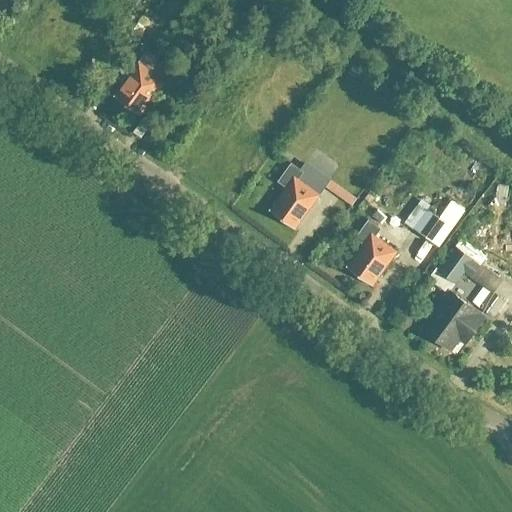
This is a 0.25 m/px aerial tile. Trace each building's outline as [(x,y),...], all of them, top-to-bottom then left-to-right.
[(60,22),(53,35),(74,46),(81,33),(60,22)] [(115,96),(114,97),(141,116),(142,115),(141,114),(158,89),(167,95),(181,75),(169,67),(161,79),(138,63),(115,96)] [(268,211),(295,231),(297,230),(296,229),(319,196),(295,179),(301,171),(291,164),(277,183),(286,189),(270,210),(269,210),(268,211)] [(346,268),(373,288),(374,286),(373,286),(397,253),(372,235),(378,228),(368,221),(355,240),(363,246),(347,267),(346,268)] [(479,266),(456,248),(439,271),(456,284),(465,272),(471,277),(479,266)] [(480,310),(452,290),(424,327),(453,348),(461,336),(468,341),(487,315),(480,311),(480,310)] [(495,319),(505,304),(491,294),(481,309),(495,319)]
